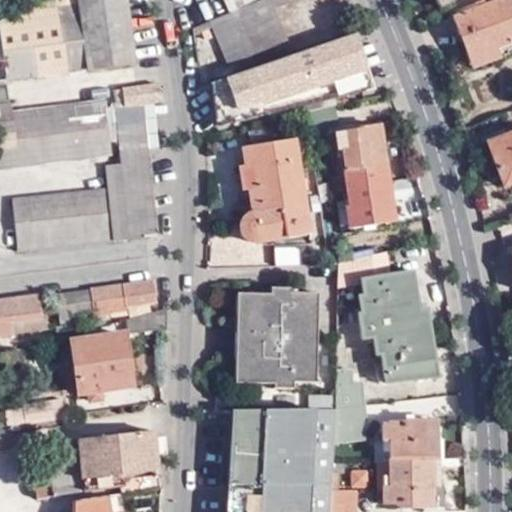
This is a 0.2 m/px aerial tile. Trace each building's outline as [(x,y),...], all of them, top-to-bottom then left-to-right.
[(123,0),(77,0),(78,5),(86,70),(135,62),(123,0)] [(284,6),(281,0),(258,0),(233,10),(191,27),(194,34),(209,28),(225,64),(284,39),(272,12),(284,6)] [(228,0),(233,10),(258,0),(228,0)] [(435,0),(440,10),(458,0),(435,0)] [(511,0),(486,0),(488,5),(456,17),(464,37),(471,34),(480,56),(511,43),(511,0)] [(0,60),(3,81),(86,70),(78,5),(26,13),(27,22),(0,25),(0,60)] [(366,87),(350,32),(205,83),(217,124),(366,87)] [(471,34),(464,37),(476,68),(484,66),(480,56),(471,34)] [(502,53),(511,49),(511,43),(480,56),(484,66),(504,59),(502,53)] [(158,84),(123,89),(124,97),(117,98),(117,102),(115,102),(122,162),(107,164),(115,240),(156,235),(142,102),(160,100),(158,84)] [(9,104),(0,105),(0,169),(111,153),(103,100),(11,112),(9,104)] [(336,121),(332,104),(303,111),(307,128),(336,121)] [(379,125),(334,132),(338,153),(345,152),(355,209),(348,210),(351,229),(396,223),(392,203),(386,204),(376,146),(383,145),(379,125)] [(511,133),(487,142),(505,185),(511,182),(511,133)] [(239,235),(244,243),(254,245),(290,240),(291,247),(314,243),(294,139),(242,148),(245,167),(238,168),(243,197),(250,197),(253,215),(243,217),(239,225),(239,235)] [(386,204),(392,203),(383,145),(376,146),(386,204)] [(345,152),(338,153),(348,210),(355,209),(345,152)] [(105,188),(14,199),(20,250),(110,240),(105,188)] [(378,384),(436,376),(433,360),(428,361),(420,314),(412,314),(405,272),(393,274),(390,252),(340,262),(339,286),(364,283),(367,313),(369,325),(359,326),(361,340),(377,338),(382,367),(376,369),(378,384)] [(420,314),(413,272),(405,272),(412,314),(420,314)] [(161,297),(173,296),(170,273),(158,275),(161,297)] [(90,287),(90,290),(94,315),(111,313),(110,310),(126,308),(126,304),(156,300),(153,279),(90,287)] [(94,317),(94,315),(90,290),(57,295),(61,321),(94,317)] [(244,333),(243,382),(267,382),(267,380),(287,381),(314,381),(316,292),(295,291),(294,294),(275,293),(245,292),(245,314),(242,314),(242,332),(244,333)] [(245,314),(245,292),(236,292),(233,381),(243,382),(244,333),(242,332),(242,314),(245,314)] [(0,333),(9,332),(9,321),(39,316),(37,295),(0,299),(0,333)] [(128,332),(165,322),(166,308),(124,318),(128,332)] [(367,313),(357,314),(359,326),(369,325),(367,313)] [(433,360),(427,313),(420,314),(428,361),(433,360)] [(56,325),(58,337),(75,332),(74,323),(56,325)] [(89,389),(101,388),(130,384),(123,334),(72,340),(79,391),(89,389)] [(346,372),(335,372),(334,394),(333,408),(362,405),(362,383),(346,383),(346,372)] [(102,398),(101,388),(89,389),(90,399),(102,398)] [(300,394),(300,408),(316,408),(333,408),(334,394),(300,394)] [(0,424),(7,423),(67,414),(64,397),(24,403),(25,407),(0,410),(0,424)] [(363,437),(364,405),(362,405),(333,408),(331,439),(363,437)] [(234,408),(227,511),(327,511),(329,492),(310,492),(316,408),(300,408),(234,408)] [(389,441),(389,460),(389,472),(390,483),(382,483),(383,506),(420,505),(430,505),(430,486),(428,459),(427,440),(437,440),(435,420),(387,421),(388,424),(381,424),(381,441),(389,441)] [(7,423),(0,424),(0,441),(10,440),(8,427),(7,423)] [(56,484),(58,493),(117,483),(158,477),(159,472),(156,472),(152,428),(78,437),(77,439),(80,461),(82,480),(56,484)] [(437,440),(427,440),(428,459),(438,458),(437,440)] [(372,441),(373,460),(389,460),(389,441),(381,441),(372,441)] [(50,485),(56,484),(82,480),(80,461),(47,466),(50,485)] [(364,472),(350,472),(350,486),(364,486),(364,472)] [(118,493),(161,485),(158,477),(117,483),(118,493)] [(58,493),(56,484),(50,485),(35,487),(36,497),(58,493)] [(430,486),(430,505),(420,505),(420,511),(440,510),(439,485),(430,486)] [(329,489),(329,492),(327,511),(356,511),(357,490),(329,489)] [(72,511),(108,511),(106,495),(73,499),(72,511)]
